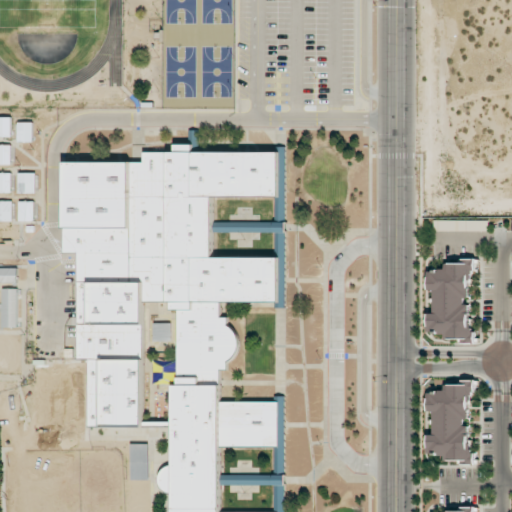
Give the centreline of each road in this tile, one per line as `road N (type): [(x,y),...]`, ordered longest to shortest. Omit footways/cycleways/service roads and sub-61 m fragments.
road 1 (tertiary): [(398,0),(398,511)]
road 2 (residential): [(500,337),(502,250),(511,242),(510,485),(500,485),(500,384)]
road 3 (residential): [(478,359),(487,380),(511,381),(505,337),(490,340),(478,359)]
